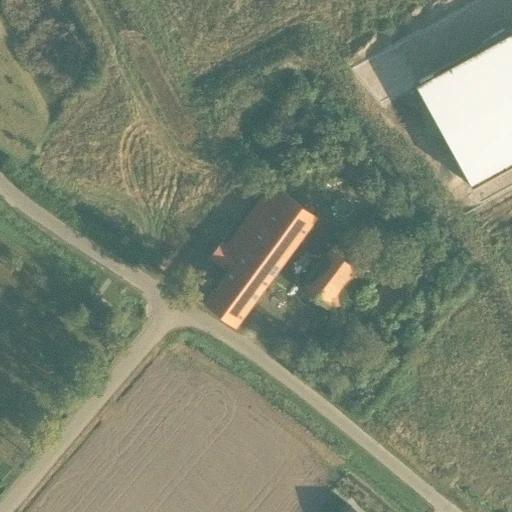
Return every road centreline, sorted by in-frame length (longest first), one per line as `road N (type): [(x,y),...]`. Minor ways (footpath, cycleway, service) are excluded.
road 1 (unclassified): [(446,511),(242,343),(171,308)]
road 2 (unclassified): [(5,511),(171,308)]
road 3 (track): [(96,0),(116,39),(18,200)]
road 4 (unclassified): [(171,308),(0,181)]
